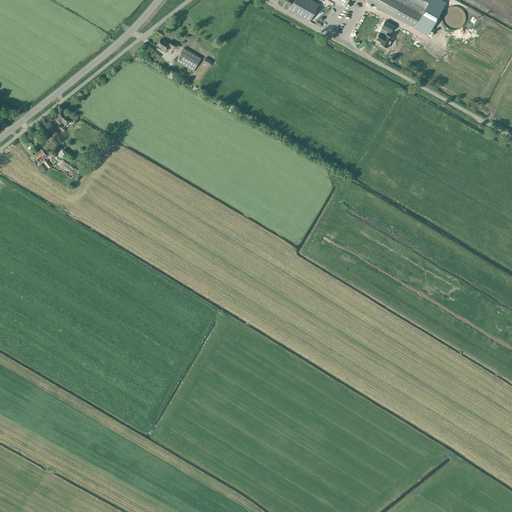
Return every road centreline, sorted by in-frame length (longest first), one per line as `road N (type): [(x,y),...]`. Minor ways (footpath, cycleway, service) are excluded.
road 1 (unclassified): [(511,139),(262,0)]
road 2 (secondary): [(0,138),(116,46),(159,0)]
